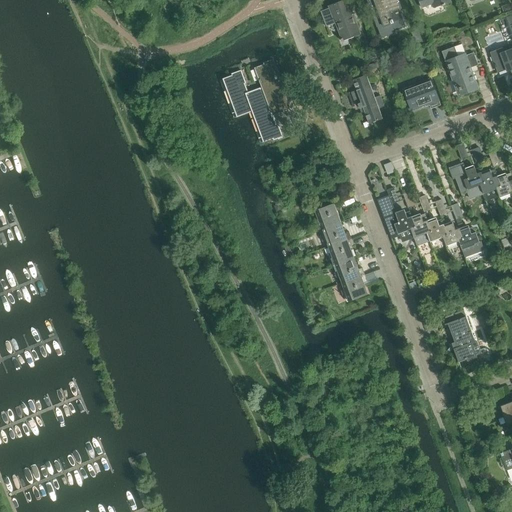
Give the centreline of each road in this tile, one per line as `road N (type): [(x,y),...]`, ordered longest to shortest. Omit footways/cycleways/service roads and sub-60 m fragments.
road 1 (residential): [(443,400),(354,166)]
road 2 (residential): [(354,166),(293,0)]
road 3 (residential): [(354,166),(509,108)]
